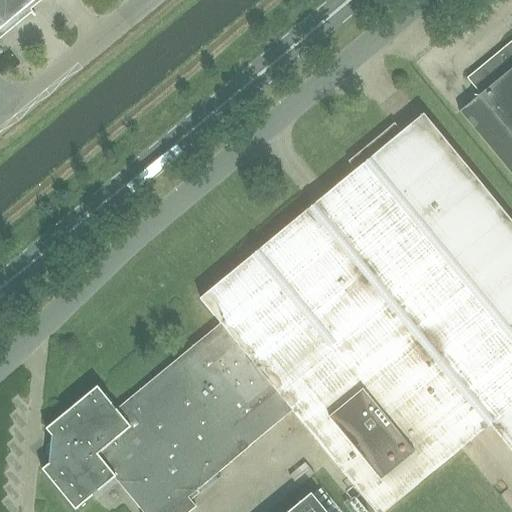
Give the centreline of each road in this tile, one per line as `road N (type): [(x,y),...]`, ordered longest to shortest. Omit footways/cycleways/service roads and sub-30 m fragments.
road 1 (unclassified): [(0,369),(433,0)]
road 2 (tertiary): [(0,289),(350,0)]
road 3 (unclassified): [(8,115),(148,0)]
